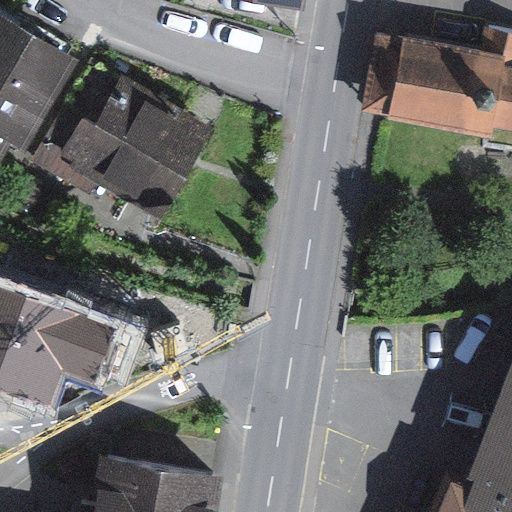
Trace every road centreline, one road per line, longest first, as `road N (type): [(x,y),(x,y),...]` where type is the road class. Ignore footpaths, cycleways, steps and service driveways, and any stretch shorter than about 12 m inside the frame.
road 1 (primary): [(348,0),(288,383)]
road 2 (residential): [(288,383),(223,382),(48,415)]
road 3 (primary): [(288,383),(267,511)]
